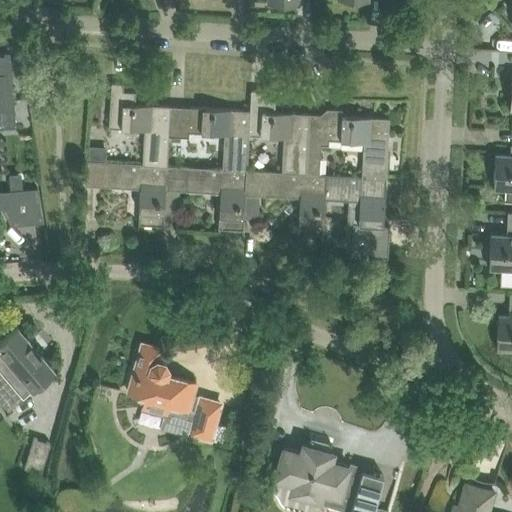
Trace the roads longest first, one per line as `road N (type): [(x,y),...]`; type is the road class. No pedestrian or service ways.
road 1 (unclassified): [(442,376),(219,290),(122,272),(0,275)]
road 2 (unclassified): [(455,49),(169,32),(15,0)]
road 3 (unclassified): [(442,376),(455,49)]
